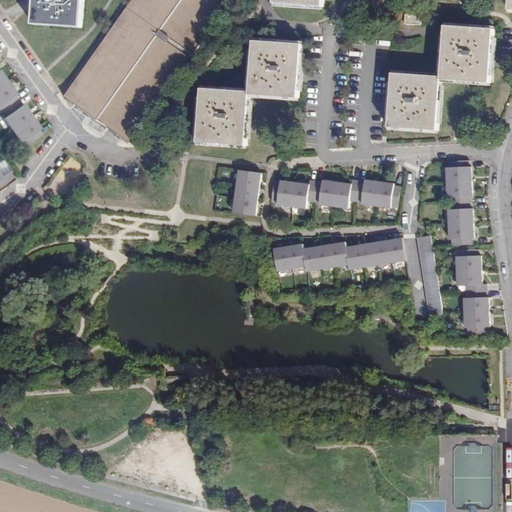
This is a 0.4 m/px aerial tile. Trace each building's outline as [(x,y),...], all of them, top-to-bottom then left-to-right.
[(35,0),(34,24),(83,27),(84,0),(35,0)] [(142,129),(232,0),(133,0),(65,97),(68,99),(66,101),(74,106),(76,104),(86,110),(84,112),(96,121),(98,119),(119,134),(118,136),(128,143),(130,141),(132,143),(134,141),(142,129)] [(422,25),(423,10),(425,10),(425,0),(407,0),(406,23),(422,25)] [(443,76),(395,73),(391,127),(440,131),(443,80),(492,83),(496,29),(447,25),(443,76)] [(248,146),(251,95),(300,98),(304,44),(255,40),(251,92),(203,88),(199,142),(248,146)] [(8,82),(0,87),(0,110),(1,112),(19,100),(15,95),(16,94),(11,87),(9,88),(7,85),(9,84),(8,82)] [(22,106),(19,100),(1,112),(5,118),(4,118),(12,130),(32,116),(31,114),(29,115),(27,113),(29,112),(24,104),(22,106)] [(32,116),(12,130),(20,142),(22,141),(26,146),(43,135),(39,129),(40,128),(35,121),(33,122),(32,120),(33,118),(32,116)] [(85,185),(128,193),(169,170),(156,161),(152,167),(145,171),(139,160),(118,171),(88,166),(85,185)] [(449,169),(449,183),(473,182),(473,179),(471,179),(471,176),(473,176),(473,167),(471,167),(471,160),(450,161),(450,168),(449,169)] [(10,172),(3,161),(0,162),(0,174),(2,178),(10,172)] [(240,170),(239,184),(261,187),(261,185),(259,185),(259,182),(261,182),(263,173),(240,170)] [(0,187),(14,178),(10,172),(2,178),(0,174),(0,187)] [(357,204),(360,181),(353,180),(353,184),(344,183),(344,186),(341,185),(341,183),(339,183),(335,208),(349,210),(350,203),(357,204)] [(367,182),(360,181),(357,204),(364,205),(364,207),(377,209),(381,182),(378,182),(378,184),(375,184),(375,181),(367,180),(367,182)] [(279,205),(293,207),(296,183),(294,183),(294,185),(290,185),(291,182),(282,181),(282,183),(275,182),(273,203),(279,204),(279,205)] [(299,183),(296,183),(293,207),(307,209),(308,203),(315,204),(318,182),(311,181),(310,185),(302,184),(302,186),(298,186),(299,183)] [(324,182),(318,182),(315,204),(322,204),(321,206),(335,208),(339,183),(336,182),(336,185),(333,184),(333,182),(325,181),(324,182)] [(383,182),(381,182),(377,209),(392,210),(392,209),(399,210),(402,186),(395,186),(395,184),(386,183),(386,185),(383,185),(383,182)] [(473,184),(473,182),(449,183),(449,197),(451,197),(451,203),(472,203),(472,196),(474,196),(473,187),(471,187),(471,184),(473,184)] [(239,184),(237,199),(259,202),(260,193),(258,193),(258,190),(260,190),(261,187),(239,184)] [(259,202),(237,199),(235,213),(257,216),(258,207),(256,207),(256,204),(258,204),(259,202)] [(450,224),(475,224),(474,221),(472,221),(472,218),(474,218),(474,209),(472,209),(472,203),(451,203),(452,210),(450,210),(450,224)] [(475,224),(450,224),(451,239),(452,239),(453,246),(473,245),(473,238),(475,238),(475,229),(472,229),(472,226),(475,226),(475,224)] [(444,314),(432,235),(419,237),(431,316),(444,314)] [(392,241),(390,241),(393,263),(407,261),(403,239),(395,240),(395,242),(392,243),(392,241)] [(379,265),(393,263),(390,241),(387,242),(387,244),(384,244),(384,242),(376,243),(379,265)] [(336,267),(350,265),(348,248),(347,243),(338,244),(339,247),(335,247),(335,245),(333,245),(336,267)] [(365,268),(379,265),(376,243),(367,245),(367,247),(364,248),(364,245),(361,246),(365,268)] [(294,270),(307,267),(305,250),(304,244),(296,246),(296,248),(293,248),(293,246),(290,247),(294,270)] [(322,270),(336,267),(333,245),(324,247),(324,249),(321,249),(321,247),(319,248),(322,270)] [(365,268),(361,246),(359,246),(359,248),(356,249),(356,247),(348,248),(350,265),(351,270),(365,268)] [(294,270),(290,247),(287,247),(288,249),(285,250),(284,247),(276,249),(280,272),(294,270)] [(305,250),(307,267),(308,272),(322,270),(319,248),(316,248),(316,250),(313,251),(313,248),(305,250)] [(458,257),(458,272),(483,271),(483,268),(480,268),(480,265),(482,265),(482,256),(480,256),(480,249),(459,250),(460,257),(458,257)] [(483,271),(458,272),(459,286),(467,286),(467,292),(488,291),(488,285),(483,285),(483,276),(481,276),(481,273),(483,273),(483,271)] [(488,291),(467,292),(467,299),(466,299),(466,313),(490,312),(490,310),(488,310),(488,307),(490,307),(490,298),(488,298),(488,291)] [(490,312),(466,313),(467,328),(468,327),(468,334),(489,333),(489,327),(491,327),(491,318),(488,318),(488,315),(490,315),(490,312)]
